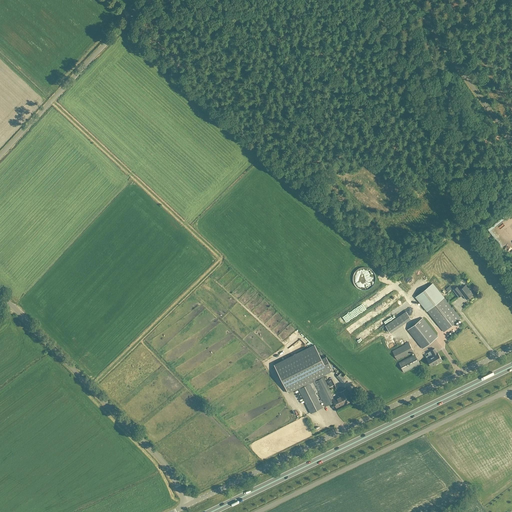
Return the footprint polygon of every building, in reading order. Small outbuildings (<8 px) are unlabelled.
[(503,250),(505,248),(493,231),(490,233),(503,250)] [(444,332),(460,319),(433,284),(416,297),(444,332)] [(473,295),(465,285),(460,290),(457,287),(453,290),(459,297),(462,295),(466,300),(473,295)] [(52,307),(46,301),(44,303),(50,309),(52,307)] [(385,326),(390,333),(410,318),(406,312),(385,326)] [(407,331),(422,349),(438,337),(423,318),(407,331)] [(397,360),(413,352),(409,342),(392,351),(397,360)] [(310,414),(322,408),(320,403),(322,402),(324,407),(332,403),(330,399),(333,398),(322,376),(332,371),(325,357),(321,359),(314,345),(274,365),(288,393),(298,388),(310,414)] [(431,367),(442,361),(437,352),(436,353),(434,349),(431,351),(434,355),(427,359),(431,367)] [(399,363),(404,373),(420,365),(415,355),(399,363)] [(346,381),(340,374),(336,377),(342,384),(346,381)] [(339,397),(342,405),(343,404),(352,400),(346,389),(338,394),(340,397),(339,397)] [(342,405),(339,397),(332,400),(336,408),(342,405)]
